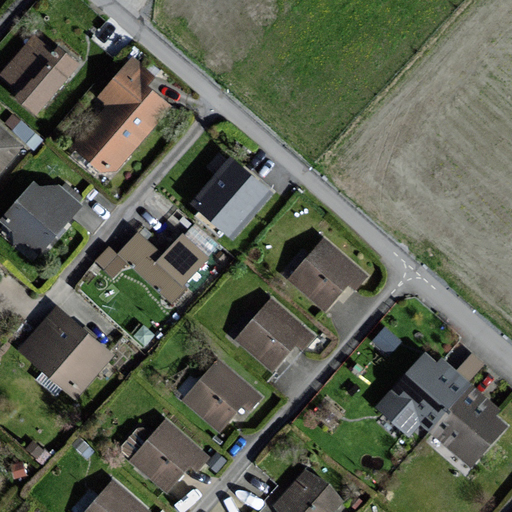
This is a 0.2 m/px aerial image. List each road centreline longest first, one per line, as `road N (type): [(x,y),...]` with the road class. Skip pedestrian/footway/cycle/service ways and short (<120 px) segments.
road 1 (residential): [(101,0),(412,269)]
road 2 (residential): [(412,269),(201,511)]
road 3 (residential): [(412,269),(511,356)]
